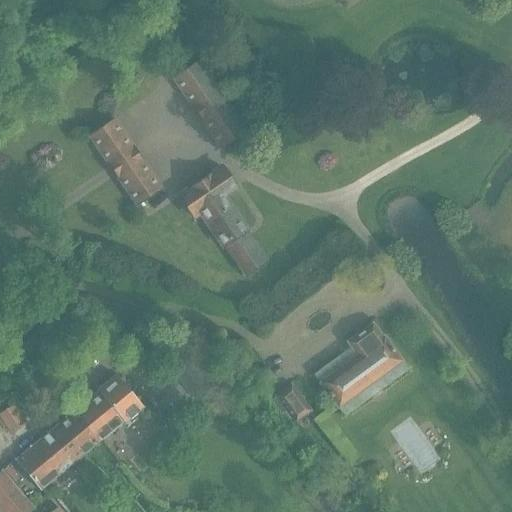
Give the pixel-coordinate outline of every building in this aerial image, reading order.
[(246,129),(199,62),(175,78),(221,146),(246,129)] [(91,136),(138,204),(162,187),(115,120),(91,136)] [(244,275),(265,261),(247,234),(248,233),(223,197),(236,188),(221,167),(180,196),(194,217),(200,212),(224,247),(225,247),(244,275)] [(354,357),(318,382),(315,384),(334,412),(402,366),(382,338),(381,339),(372,326),(345,344),(354,357)] [(214,388),(190,359),(172,374),(197,403),(214,388)] [(125,423),(143,408),(115,375),(97,389),(99,391),(17,459),(42,489),(124,421),(125,423)] [(275,396),(295,423),(311,410),(292,384),(275,396)] [(0,472),(0,471),(0,511),(27,511),(32,508),(0,472)]
